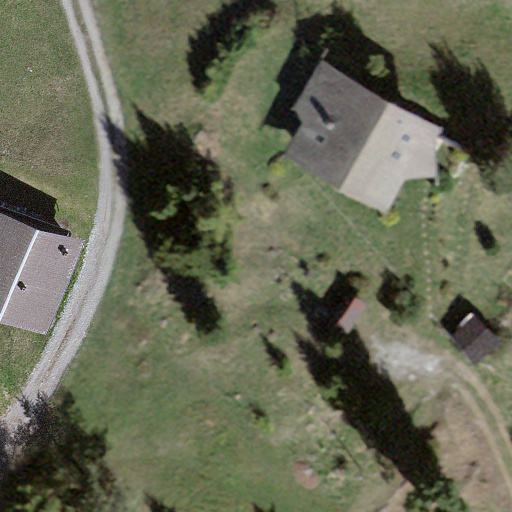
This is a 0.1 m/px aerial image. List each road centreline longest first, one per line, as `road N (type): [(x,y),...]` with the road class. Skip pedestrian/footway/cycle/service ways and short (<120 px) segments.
road 1 (track): [(511,490),(482,405),(409,370)]
road 2 (unknown): [(85,0),(126,116)]
